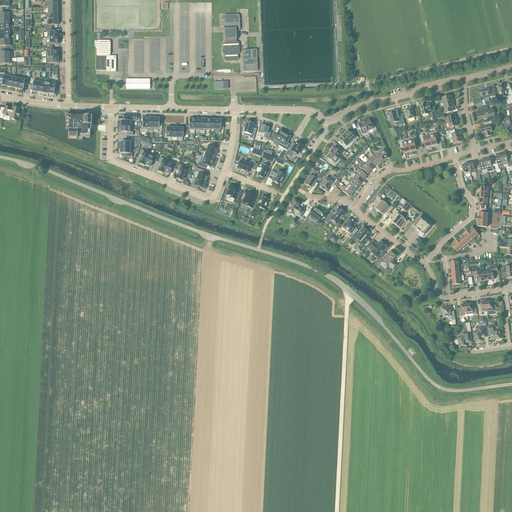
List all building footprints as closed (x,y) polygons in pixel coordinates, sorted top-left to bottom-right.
[(224,54),(224,57),(224,60),(226,61),(237,61),(238,59),(238,53),(240,53),(239,43),(237,42),(236,42),(236,32),(238,32),(240,30),(239,16),(238,14),(224,15),(222,17),(222,19),(221,19),(221,25),(223,27),(224,27),(224,42),(222,44),(223,54),(224,54)] [(47,25),(46,25),(46,28),(52,28),(52,25),(58,25),(58,19),(47,19),(47,25)] [(52,28),(46,28),(46,32),(47,32),(47,38),(58,38),(58,32),(52,32),(52,28)] [(10,40),(0,40),(0,46),(5,46),(5,49),(12,49),(12,45),(10,45),(10,40)] [(97,43),(95,43),(95,47),(97,47),(97,51),(97,56),(96,56),(96,70),(106,70),(106,71),(116,72),(116,67),(116,56),(110,56),(110,41),(101,41),(97,41),(97,43)] [(243,50),(242,50),(243,68),(243,71),(244,72),(257,71),(258,71),(257,50),(256,49),(248,50),(243,50)] [(3,77),(0,76),(0,82),(2,83),(1,85),(7,86),(9,74),(8,74),(4,73),(3,77)] [(20,78),(17,89),(23,90),(24,84),(27,84),(29,78),(25,77),(25,79),(20,78)] [(128,79),(126,79),(126,89),(141,89),(150,89),(150,79),(141,79),(128,79)] [(214,82),(214,90),(224,89),(228,89),(228,82),(227,81),(223,81),(214,82)] [(505,84),(495,87),(496,87),(498,86),(499,91),(500,96),(505,95),(505,97),(506,98),(508,98),(508,100),(507,100),(507,102),(507,105),(511,103),(511,92),(511,90),(510,91),(507,91),(506,87),(505,84)] [(489,88),(482,90),(484,99),(488,98),(491,97),(494,96),(493,92),(492,88),(489,89),(489,88)] [(441,98),(442,103),(443,103),(444,109),(443,109),(444,113),(453,111),(452,107),(454,107),(451,96),(441,98)] [(430,104),(426,105),(426,104),(419,106),(422,116),(429,114),(428,111),(431,110),(430,104)] [(485,119),(488,119),(489,118),(495,116),(493,108),(488,110),(487,106),(486,107),(481,108),(482,111),(477,113),(477,112),(478,120),(479,120),(479,119),(484,118),(485,119)] [(12,110),(9,109),(9,108),(5,107),(3,114),(0,113),(0,119),(9,121),(10,119),(17,121),(18,117),(19,113),(20,109),(12,107),(12,110)] [(406,113),(403,114),(404,118),(407,117),(408,120),(415,118),(418,117),(416,110),(413,111),(412,109),(412,108),(410,109),(409,108),(406,109),(406,110),(406,113)] [(397,112),(387,114),(388,117),(388,120),(391,119),(392,123),(397,122),(397,125),(404,124),(402,116),(398,117),(397,112)] [(79,117),(78,117),(78,116),(67,116),(66,115),(65,124),(69,124),(68,139),(77,139),(77,137),(90,138),(90,131),(90,125),(91,125),(92,116),(83,116),(79,116),(79,117)] [(455,116),(450,117),(446,118),(447,124),(448,123),(449,127),(458,125),(456,119),(455,116)] [(186,125),(186,131),(189,131),(189,130),(195,130),(195,119),(189,119),(189,125),(186,125)] [(215,129),(215,131),(220,131),(221,128),(224,128),(224,122),(221,122),(221,120),(215,120),(215,129)] [(366,120),(363,122),(367,131),(368,131),(372,129),(373,131),(377,130),(374,124),(371,125),(369,120),(366,121),(366,120)] [(491,135),(490,132),(492,132),(490,125),(492,124),(491,121),(484,123),(485,126),(480,127),(482,134),(485,133),(486,137),(491,135)] [(244,128),(243,132),(243,133),(250,134),(248,139),(253,140),(255,133),(251,132),(253,124),(247,122),(245,128),(244,128)] [(369,134),(368,131),(367,131),(363,122),(360,123),(360,124),(358,125),(359,127),(356,129),(360,137),(369,134)] [(270,126),(260,124),(258,132),(265,134),(264,137),(268,139),(271,133),(268,132),(270,126)] [(121,126),(121,132),(127,132),(127,135),(133,135),(133,132),(130,132),(130,127),(121,126)] [(273,134),(270,140),(278,145),(285,133),(281,131),(281,132),(279,130),(276,136),(273,134)] [(459,132),(456,133),(455,130),(446,132),(447,135),(451,134),(454,143),(462,141),(459,132)] [(350,142),(352,144),(358,138),(352,131),(350,133),(348,131),(346,133),(345,132),(343,134),(350,142)] [(428,134),(432,147),(435,146),(435,145),(437,144),(436,138),(439,138),(437,131),(428,134)] [(285,133),(278,145),(286,150),(290,144),(287,142),(290,137),(288,136),(288,135),(285,133)] [(346,146),(350,142),(343,134),(340,137),(341,137),(339,139),(343,144),(341,146),(346,150),(348,148),(346,146)] [(424,137),(423,135),(420,136),(421,142),(424,141),(426,147),(428,147),(432,147),(428,134),(429,136),(424,137)] [(407,139),(411,152),(414,151),(414,150),(416,150),(415,147),(418,146),(416,137),(407,139)] [(120,142),(120,147),(131,148),(131,142),(133,142),(133,139),(127,139),(127,142),(120,142)] [(411,152),(407,139),(399,141),(400,147),(403,147),(405,153),(407,152),(407,153),(411,152)] [(293,143),(285,154),(290,157),(293,152),(297,155),(303,146),(299,143),(297,142),(295,144),(293,143)] [(215,155),(217,149),(208,146),(206,151),(215,155)] [(120,147),(120,153),(126,153),(126,157),(132,157),(132,153),(131,153),(131,148),(120,147)] [(331,150),(329,152),(338,158),(341,154),(343,155),(345,152),(337,147),(335,150),(333,148),(332,150),(331,150)] [(253,148),(251,153),(260,157),(262,152),(253,148)] [(378,154),(383,161),(388,158),(384,152),(385,151),(384,148),(377,151),(379,154),(378,154)] [(141,150),(139,155),(142,156),(139,163),(144,165),(145,164),(148,155),(143,153),(144,151),(141,150)] [(206,151),(204,157),(213,160),(215,155),(206,151)] [(335,163),(338,158),(329,152),(327,155),(328,156),(326,158),(329,159),(327,162),(335,167),(337,164),(335,163)] [(148,155),(145,164),(150,167),(152,161),(155,155),(149,153),(148,155)] [(264,153),(262,158),(273,162),(275,157),(264,153)] [(378,154),(374,156),(378,164),(383,161),(378,154)] [(509,167),(511,166),(511,164),(511,160),(508,161),(506,154),(501,156),(503,165),(508,164),(509,167)] [(368,160),(374,166),(378,164),(374,156),(368,160)] [(497,164),(494,164),(496,170),(499,169),(498,166),(503,165),(501,156),(496,157),(497,164)] [(202,157),(200,163),(199,162),(197,166),(205,168),(206,165),(211,166),(213,160),(204,157),(202,157)] [(160,158),(158,163),(161,164),(158,171),(163,173),(164,172),(168,161),(163,159),(160,158)] [(291,163),(296,166),(299,161),(293,158),(291,163)] [(493,171),(496,170),(494,164),(491,165),(490,158),(484,160),(487,169),(492,168),(493,171)] [(168,161),(164,172),(169,174),(171,168),(174,163),(174,162),(171,161),(168,160),(168,161)] [(240,160),(237,168),(241,169),(241,170),(245,171),(248,172),(250,168),(252,169),(255,171),(257,164),(254,163),(253,166),(251,165),(252,164),(248,163),(248,161),(245,160),(245,162),(240,160)] [(368,160),(365,164),(371,170),(374,166),(368,160)] [(483,173),(482,170),(487,169),(484,160),(479,161),(480,166),(477,167),(478,169),(479,174),(483,173)] [(359,167),(361,169),(368,174),(371,170),(365,164),(363,163),(359,167)] [(473,163),(468,164),(470,173),(475,172),(476,175),(479,174),(478,169),(475,169),(473,163)] [(178,165),(176,170),(179,171),(176,178),(182,180),(187,168),(178,165)] [(259,172),(257,176),(263,179),(265,175),(267,171),(266,171),(268,167),(262,165),(260,168),(259,168),(258,172),(259,172)] [(199,173),(197,178),(206,182),(208,176),(203,174),(204,171),(197,168),(195,171),(199,173)] [(356,175),(363,180),(367,176),(360,170),(356,175)] [(272,171),(269,175),(274,178),(273,181),(274,182),(273,183),(277,185),(278,184),(279,185),(281,180),(282,181),(284,178),(283,177),(284,175),(278,171),(277,174),(272,171)] [(317,179),(310,175),(305,184),(311,188),(317,179)] [(356,175),(353,179),(360,184),(363,180),(356,175)] [(337,178),(334,177),(332,176),(329,181),(325,178),(320,187),(326,191),(331,182),(334,184),(337,178)] [(191,184),(190,187),(198,189),(199,186),(204,188),(206,182),(197,179),(196,178),(193,184),(191,184)] [(349,183),(356,189),(360,184),(353,179),(351,178),(348,182),(349,183)] [(349,183),(346,187),(353,193),(356,189),(349,183)] [(385,185),(378,194),(380,196),(383,193),(388,198),(393,192),(385,185)] [(237,189),(230,186),(226,194),(230,196),(229,197),(236,199),(238,192),(236,192),(237,189)] [(353,193),(346,187),(342,192),(349,197),(353,193)] [(252,194),(247,192),(242,204),(252,208),(256,198),(251,196),(252,194)] [(375,209),(378,211),(384,203),(386,201),(381,197),(381,198),(378,196),(374,201),(377,203),(373,207),(375,209)] [(265,210),(267,206),(266,206),(269,200),(261,197),(257,207),(265,210)] [(293,200),(287,210),(288,211),(288,212),(288,213),(290,214),(291,214),(293,214),(294,213),(300,217),(304,211),(298,207),(300,204),(299,204),(299,203),(297,201),(296,202),(293,200)] [(384,203),(378,211),(381,214),(381,213),(383,215),(386,211),(389,213),(392,209),(393,208),(390,205),(389,207),(387,206),(384,203)] [(313,208),(312,209),(310,212),(307,210),(300,220),(303,223),(308,216),(310,217),(309,218),(317,224),(323,214),(313,208)] [(332,211),(326,219),(324,221),(327,224),(331,219),(337,224),(340,219),(341,220),(343,217),(342,217),(345,214),(338,209),(335,213),(332,211)] [(392,223),(395,225),(402,217),(399,215),(397,214),(398,212),(396,210),(395,211),(391,215),(392,215),(394,217),(391,221),(393,223),(392,223)] [(481,221),(477,221),(477,222),(479,222),(478,227),(487,228),(488,213),(479,213),(479,218),(477,218),(477,219),(481,219),(481,221)] [(416,222),(413,226),(416,229),(416,230),(417,230),(420,227),(422,228),(419,232),(420,232),(424,235),(430,227),(429,227),(426,224),(423,221),(423,222),(421,220),(422,219),(423,218),(422,217),(421,216),(419,218),(416,222)] [(354,235),(358,230),(355,228),(356,227),(354,226),(354,225),(356,223),(350,217),(342,227),(351,234),(352,233),(354,235)] [(404,220),(405,219),(402,217),(395,225),(398,228),(398,227),(400,229),(404,224),(406,226),(406,227),(410,222),(407,219),(406,221),(404,220)] [(363,228),(355,238),(359,241),(357,243),(363,247),(363,246),(365,248),(368,245),(371,241),(368,240),(369,239),(369,238),(367,236),(369,233),(363,228)] [(457,253),(479,235),(473,228),(469,231),(468,230),(467,231),(470,234),(468,236),(466,232),(465,233),(466,234),(459,240),(458,239),(457,239),(460,243),(458,244),(455,241),(454,242),(455,243),(452,246),(457,253)] [(333,235),(329,239),(332,242),(332,241),(335,243),(338,239),(333,235)] [(373,241),(367,247),(372,251),(370,253),(377,258),(387,247),(380,241),(377,245),(373,241)] [(499,242),(498,246),(500,246),(500,247),(507,248),(508,247),(511,247),(510,255),(511,254),(511,242),(508,243),(499,242)] [(382,261),(392,270),(397,264),(393,261),(396,257),(396,256),(396,255),(396,254),(395,254),(394,254),(393,253),(393,254),(390,252),(382,261)] [(485,272),(486,281),(494,280),(493,273),(498,272),(497,266),(492,267),(492,269),(488,270),(489,271),(485,272)] [(479,282),(486,281),(485,272),(481,272),(481,271),(478,271),(477,269),(472,270),(473,276),(478,275),(479,282)] [(486,300),(483,302),(483,303),(481,303),(481,307),(478,308),(479,314),(479,315),(482,315),(482,312),(488,312),(486,300)] [(486,300),(488,312),(488,315),(494,314),(494,312),(497,312),(496,305),(493,306),(492,301),(490,302),(489,301),(488,300),(487,300),(486,300)] [(458,310),(459,315),(459,317),(465,316),(464,315),(468,314),(466,303),(465,303),(464,304),(463,304),(463,305),(461,306),(461,310),(458,310)] [(470,304),(466,303),(468,314),(473,313),(473,315),(477,314),(476,309),(473,309),(472,304),(470,304)] [(443,318),(448,317),(448,318),(449,319),(450,320),(451,320),(452,320),(452,325),(456,325),(455,316),(454,311),(451,312),(450,307),(446,307),(445,307),(442,307),(441,308),(441,311),(442,311),(443,316),(443,318)] [(488,327),(488,332),(489,337),(493,337),(493,336),(494,336),(494,340),(501,339),(500,329),(499,329),(499,328),(498,327),(493,328),(493,326),(488,327)] [(474,332),(474,337),(475,342),(482,341),(482,338),(483,338),(487,337),(485,327),(478,328),(478,330),(476,330),(475,331),(475,332),(474,332)] [(471,342),(470,337),(470,332),(462,333),(462,335),(460,335),(459,336),(459,337),(458,337),(458,340),(455,341),(455,345),(456,345),(459,345),(459,347),(466,346),(466,343),(467,342),(467,343),(471,342)]
